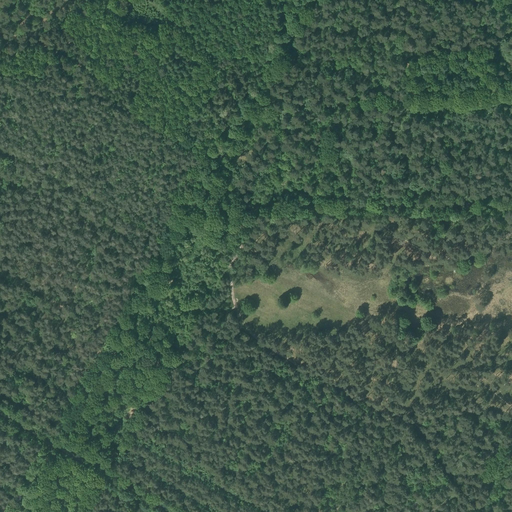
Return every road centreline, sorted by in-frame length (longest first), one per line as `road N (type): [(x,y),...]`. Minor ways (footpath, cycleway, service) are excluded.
road 1 (track): [(196,202),(55,444)]
road 2 (unknown): [(219,161),(88,87),(96,71),(0,17)]
road 3 (track): [(306,0),(196,202)]
road 4 (unknown): [(196,202),(303,0)]
road 5 (track): [(414,204),(403,170),(402,0)]
road 6 (track): [(196,202),(379,204)]
road 7 (track): [(55,444),(169,511)]
